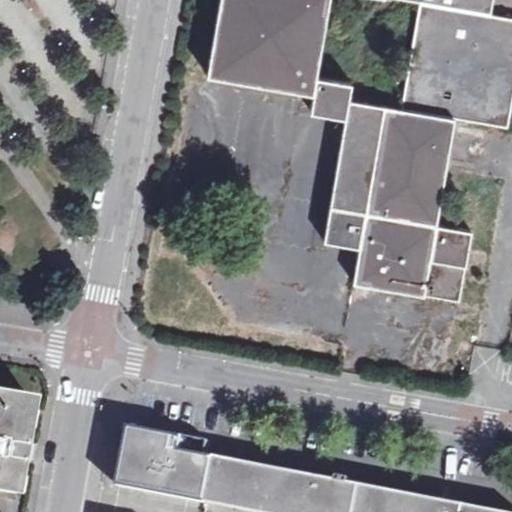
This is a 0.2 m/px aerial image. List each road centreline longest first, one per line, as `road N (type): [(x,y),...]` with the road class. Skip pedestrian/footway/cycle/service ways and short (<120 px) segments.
road 1 (unclassified): [(93,352),(511,421)]
road 2 (unclassified): [(150,0),(93,352)]
road 3 (unclassified): [(93,352),(61,511)]
